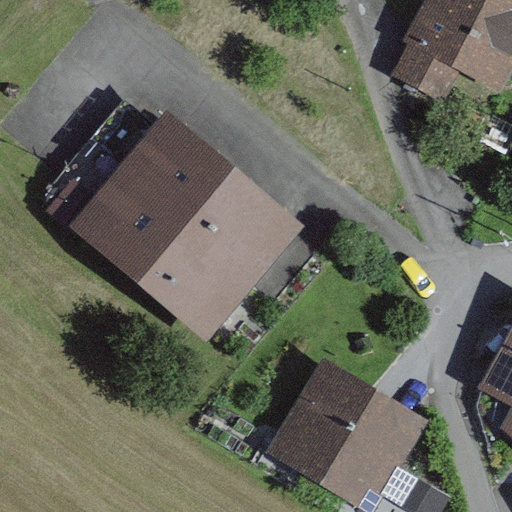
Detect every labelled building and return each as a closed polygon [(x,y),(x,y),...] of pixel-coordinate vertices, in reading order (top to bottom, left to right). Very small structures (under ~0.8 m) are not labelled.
[(511,0),(422,0),(401,40),(415,48),(397,83),(441,105),(459,70),(501,92),(511,70),(511,0)] [(166,109),(155,123),(123,96),(48,185),(80,212),(69,225),(208,342),(305,226),(166,109)] [(511,412),(503,429),(511,437),(511,324),(478,386),(511,404),(511,412)] [(371,511),(374,511),(429,421),(324,357),(268,449),(371,511)] [(441,511),(450,496),(413,475),(398,502),(414,511),(441,511)]
